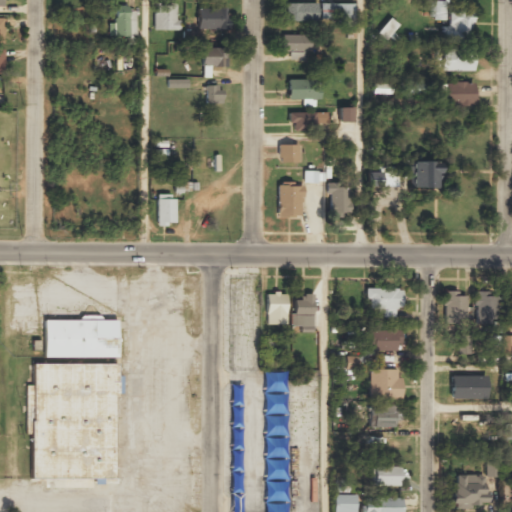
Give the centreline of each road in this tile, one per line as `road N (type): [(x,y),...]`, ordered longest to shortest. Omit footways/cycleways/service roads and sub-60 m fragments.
road 1 (residential): [(511,255),(0,253)]
road 2 (residential): [(426,511),(430,254)]
road 3 (residential): [(212,511),(212,255)]
road 4 (residential): [(508,255),(510,0)]
road 5 (residential): [(35,254),(37,0)]
road 6 (residential): [(253,254),(255,0)]
